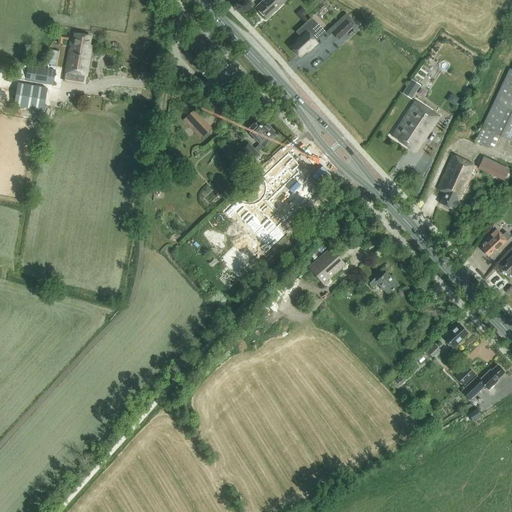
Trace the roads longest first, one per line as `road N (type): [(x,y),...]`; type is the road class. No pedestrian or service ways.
road 1 (primary): [(511,336),(379,192)]
road 2 (primary): [(288,94),(329,151),(379,192)]
road 3 (primary): [(379,192),(340,141),(288,94)]
road 4 (primary): [(288,94),(201,0)]
